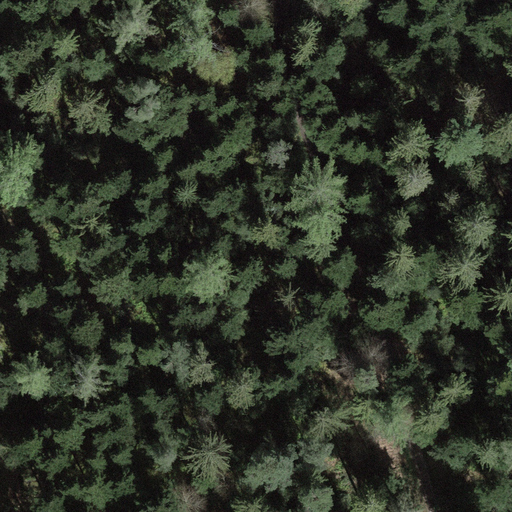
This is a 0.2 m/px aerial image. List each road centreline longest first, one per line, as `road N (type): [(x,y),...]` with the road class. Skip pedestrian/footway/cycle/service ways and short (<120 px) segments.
road 1 (track): [(272,3),(262,73),(433,511)]
road 2 (track): [(511,231),(416,130),(272,3)]
